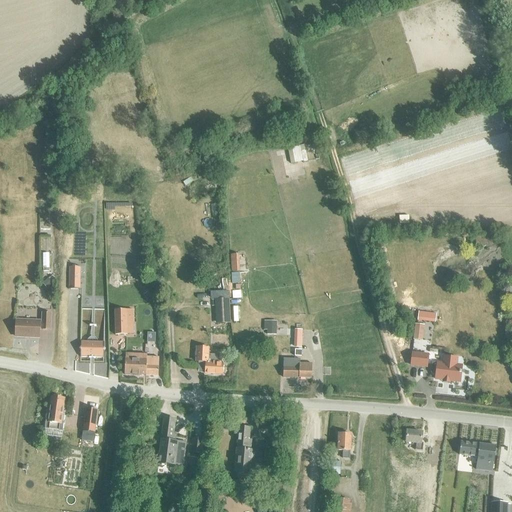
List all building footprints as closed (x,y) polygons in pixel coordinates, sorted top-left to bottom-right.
[(292,149),(295,164),(308,162),(306,151),(300,152),(300,147),(292,149)] [(409,216),(399,216),(399,224),(409,224),(409,216)] [(48,251),(40,251),(40,269),(48,269),(48,251)] [(68,290),(80,290),(80,268),(68,267),(68,290)] [(43,284),(47,289),(53,283),(49,279),(43,284)] [(241,291),(232,292),(233,300),(241,299),(241,291)] [(228,300),(218,300),(219,324),(230,324),(229,300),(228,300)] [(132,310),(115,311),(115,334),(127,334),(127,322),(132,322),(132,310)] [(425,313),(424,321),(435,322),(436,314),(425,313)] [(15,338),(39,339),(39,329),(42,329),(42,330),(50,331),(50,315),(42,314),(42,323),(40,323),(40,322),(16,321),(15,338)] [(264,322),(264,330),(276,330),(276,322),(264,322)] [(414,340),(422,341),(424,326),(415,325),(414,340)] [(105,350),(104,349),(104,343),(80,342),(80,348),(79,350),(80,351),(80,357),(89,358),(95,358),(104,358),(104,352),(105,350)] [(209,356),(209,349),(197,348),(196,362),(199,362),(198,369),(206,369),(205,375),(222,376),(223,366),(219,365),(220,357),(209,356)] [(411,366),(427,367),(428,355),(413,353),(411,366)] [(146,356),(126,355),(125,376),(156,377),(157,359),(146,358),(146,356)] [(433,363),(431,374),(436,374),(436,380),(460,382),(462,366),(457,365),(457,358),(452,358),(444,357),(443,364),(438,363),(433,363)] [(284,363),(283,378),(312,379),(312,364),(300,364),(300,360),(284,359),(284,363)] [(47,412),(45,428),(62,431),(64,415),(62,414),(64,399),(59,398),(58,396),(54,395),(53,397),(51,397),(49,412),(47,412)] [(98,410),(85,409),(82,432),(94,434),(98,410)] [(176,433),(174,433),(175,420),(164,418),(158,464),(183,467),(186,443),(175,441),(176,433)] [(235,473),(260,475),(262,451),(250,450),(251,440),(249,440),(250,429),(238,428),(235,473)] [(421,444),(422,433),(407,432),(406,443),(417,444),(416,451),(423,452),(423,444),(421,444)] [(342,452),(342,459),(349,459),(350,452),(352,436),(339,435),(337,451),(342,452)] [(191,452),(202,453),(204,439),(192,438),(191,452)] [(475,459),(478,460),(477,470),(493,472),(496,446),(461,443),(460,455),(475,457),(475,459)] [(278,453),(264,451),(264,460),(277,461),(278,453)] [(328,474),(340,475),(341,463),(329,462),(328,474)] [(333,511),(350,511),(351,501),(335,499),(333,511)] [(506,511),(507,504),(491,503),(490,511),(506,511)]
